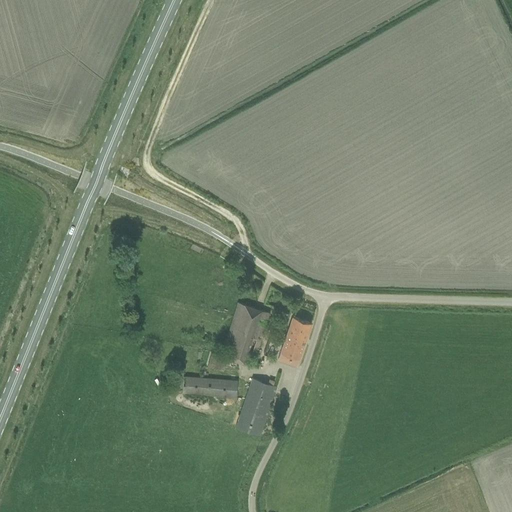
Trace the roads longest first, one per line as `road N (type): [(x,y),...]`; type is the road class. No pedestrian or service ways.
road 1 (primary): [(0,419),(173,0)]
road 2 (unclassified): [(252,511),(252,488),(296,391),(325,296)]
road 3 (unclassified): [(511,302),(325,296)]
